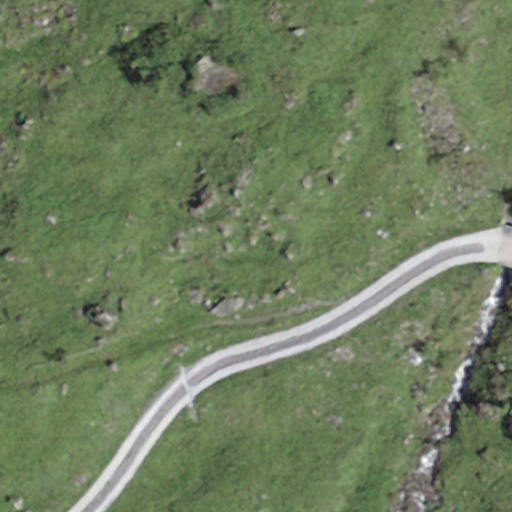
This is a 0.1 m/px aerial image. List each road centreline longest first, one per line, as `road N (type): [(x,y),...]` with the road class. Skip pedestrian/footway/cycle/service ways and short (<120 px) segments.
road 1 (track): [(468,246),(414,264),(296,341),(197,367),(164,397),(85,511)]
road 2 (track): [(0,384),(195,330),(356,306)]
